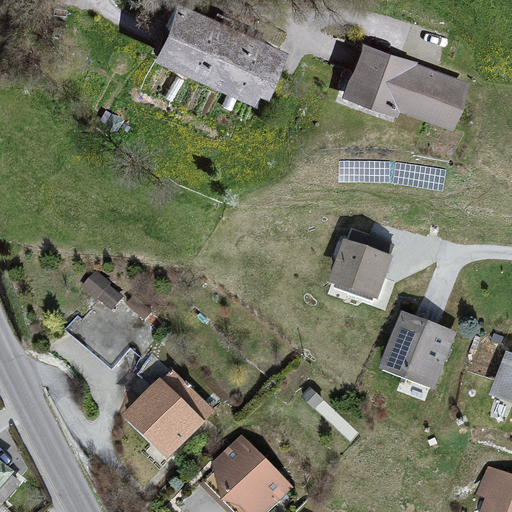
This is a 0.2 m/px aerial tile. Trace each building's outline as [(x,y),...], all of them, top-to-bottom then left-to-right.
[(180,2),(159,55),(271,112),(293,55),(180,2)] [(362,40),(345,97),(399,118),(408,113),(461,131),(475,87),(362,40)] [(346,246),(330,292),(379,309),(395,263),(390,262),(395,247),(353,232),(348,247),(346,246)] [(458,334),(403,315),(382,376),(437,395),(458,334)] [(511,357),(508,356),(490,400),(511,408),(511,357)] [(164,385),(128,424),(177,468),(212,430),(164,385)] [(242,440),(207,476),(244,511),(279,511),(298,493),(242,440)] [(0,505),(17,483),(0,470),(0,505)] [(511,511),(511,482),(486,475),(475,511),(511,511)]
